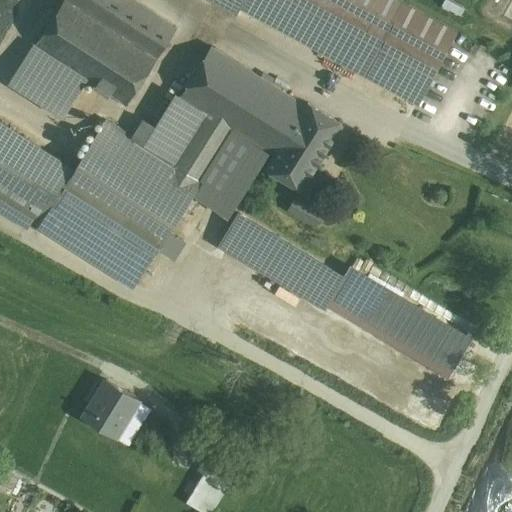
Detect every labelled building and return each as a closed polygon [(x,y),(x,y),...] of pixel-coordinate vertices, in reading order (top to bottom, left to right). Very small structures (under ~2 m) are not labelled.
[(176,27),(133,0),(64,0),(35,46),(126,105),(176,27)] [(244,0),(215,0),(237,12),(241,5),(244,0)] [(244,0),(241,5),(364,72),(403,3),(396,0),(244,0)] [(403,3),(364,72),(418,102),(456,33),(403,3)] [(306,106),(212,47),(181,97),(206,112),(233,129),(232,129),(226,139),(243,150),(250,140),(275,155),(306,106)] [(177,94),(145,145),(174,163),(206,112),(181,97),(177,94)] [(275,155),(267,168),(301,188),(342,124),(308,103),(275,155)] [(206,112),(174,163),(201,180),(226,139),(232,129),(206,112)] [(145,145),(106,120),(74,170),(63,188),(157,248),(158,249),(201,180),(174,163),(145,145)] [(55,157),(0,122),(0,199),(20,212),(55,157)] [(55,157),(20,212),(30,218),(39,225),(40,224),(63,188),(74,170),(55,157)] [(157,248),(63,188),(40,224),(134,284),(157,248)] [(291,197),(287,211),(318,222),(323,208),(291,197)] [(20,212),(0,199),(0,210),(25,226),(30,218),(20,212)] [(239,213),(221,244),(324,306),(343,275),(239,213)] [(343,275),(324,306),(444,377),(466,339),(347,268),(343,275)] [(140,399),(106,379),(84,416),(117,436),(140,399)] [(211,511),(234,475),(211,461),(186,501),(203,511),(211,511)]
